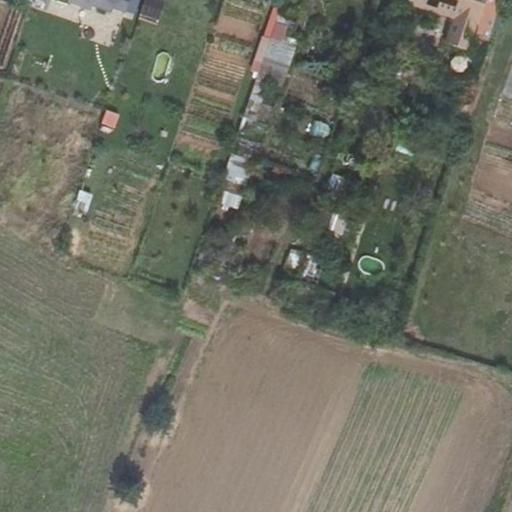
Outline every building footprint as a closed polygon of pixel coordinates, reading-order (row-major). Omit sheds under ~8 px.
[(78,0),(123,13),(127,0),(78,0)] [(473,41),(487,47),(501,0),(409,0),(408,5),(437,14),(434,24),(449,29),(444,44),(469,52),(473,41)] [(287,28),(275,23),(256,82),(281,90),(298,40),(284,36),(287,28)] [(511,79),(500,123),(511,125),(511,79)] [(438,128),(460,136),(470,103),(448,96),(438,128)] [(242,199),(255,162),(232,155),(220,192),(242,199)] [(335,200),(324,196),(321,207),(315,224),(326,228),(335,200)] [(311,203),(304,223),(314,226),(315,224),(321,207),(311,203)] [(314,226),(304,223),(303,222),(291,258),(302,262),(305,254),(309,243),(314,226)] [(305,254),(316,258),(319,247),(309,243),(305,254)] [(318,259),(316,258),(305,254),(302,262),(296,282),(310,286),(317,264),(318,259)] [(318,259),(317,264),(323,266),(326,258),(319,256),(318,259)] [(281,276),(296,282),(302,262),(291,258),(288,257),(281,276)] [(335,294),(310,286),(296,282),(288,305),(302,309),(328,317),(335,294)]
